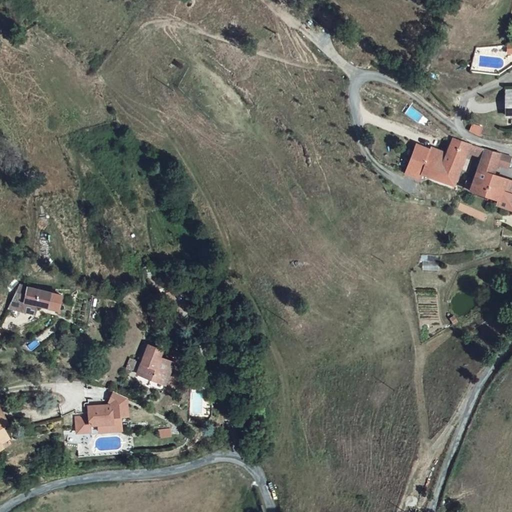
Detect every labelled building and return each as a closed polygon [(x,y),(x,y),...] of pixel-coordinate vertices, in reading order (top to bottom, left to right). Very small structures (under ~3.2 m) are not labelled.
[(464,182),(471,166),(453,160),(449,171),(444,184),(446,184),(455,187),(457,180),(464,182)] [(437,170),(419,164),(409,193),(440,202),(442,197),(446,184),(444,184),(449,171),(437,167),(437,170)] [(488,172),(471,166),(464,182),(457,180),(455,187),(446,184),(442,197),(473,208),(488,172)] [(503,217),(511,219),(511,197),(510,197),(511,189),(511,181),(502,178),(500,184),(496,192),(489,213),(503,217)] [(40,287),(32,285),(22,308),(47,314),(49,306),(37,303),(40,287)] [(66,294),(40,287),(37,303),(49,306),(62,309),(62,308),(66,294)] [(73,296),(66,294),(62,308),(69,310),(73,296)] [(170,350),(155,346),(148,364),(155,367),(151,378),(175,386),(184,363),(169,357),(170,350)] [(93,417),(79,417),(80,433),(94,432),(94,425),(102,424),(116,424),(116,417),(124,417),(131,416),(130,398),(118,392),(113,402),(115,403),(115,405),(92,406),(93,417)] [(14,422),(9,411),(0,415),(0,449),(7,446),(5,441),(13,436),(7,426),(14,422)] [(116,424),(102,424),(102,432),(125,431),(124,417),(116,417),(116,424)]
